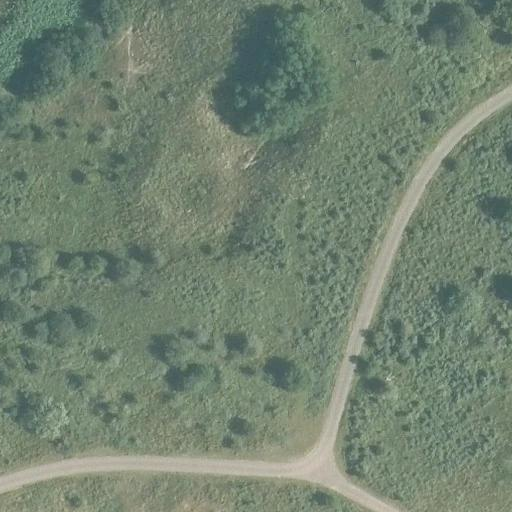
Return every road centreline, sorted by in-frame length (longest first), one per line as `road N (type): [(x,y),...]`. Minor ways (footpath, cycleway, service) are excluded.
road 1 (track): [(317,472),(380,234),(436,150),(511,93)]
road 2 (track): [(388,511),(317,472),(287,469),(85,464),(0,485)]
